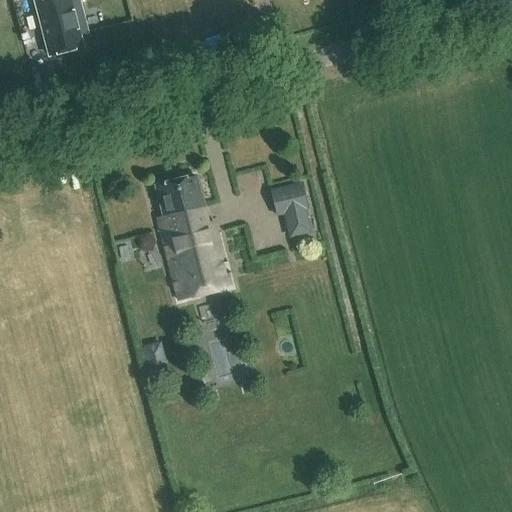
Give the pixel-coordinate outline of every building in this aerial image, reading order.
[(78,0),(38,0),(35,1),(49,55),(82,46),(71,2),(78,0)] [(207,222),(195,174),(156,184),(164,215),(158,216),(179,300),(231,286),(227,273),(224,274),(221,261),(224,260),(214,220),(207,222)] [(301,184),(271,191),(276,214),(306,207),(301,184)] [(240,241),(234,242),(232,231),(223,233),(227,254),(242,251),(240,241)] [(209,395),(249,383),(233,331),(223,334),(215,308),(199,312),(197,303),(183,307),(209,395)] [(164,356),(161,341),(142,346),(145,360),(164,356)]
